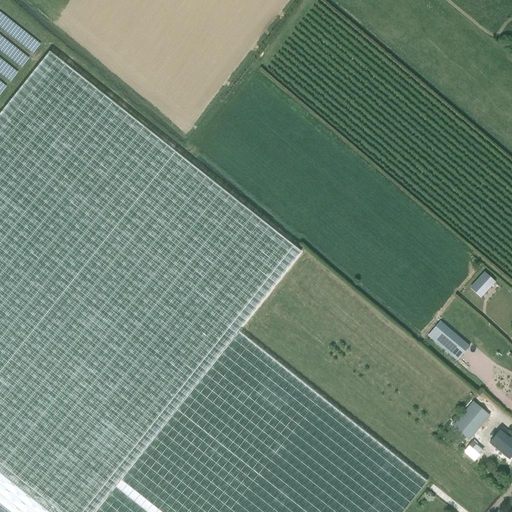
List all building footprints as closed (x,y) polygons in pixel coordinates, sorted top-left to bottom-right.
[(402,511),(427,481),(245,337),(239,332),(238,331),(301,252),(70,68),(50,52),(48,55),(0,114),(0,511),(402,511)] [(481,298),(495,283),(484,273),(470,288),(481,298)] [(469,346),(441,322),(428,337),(456,361),(469,346)] [(490,416),(473,402),(452,426),(468,441),(490,416)] [(511,439),(501,430),(490,444),(509,460),(511,456),(511,439)] [(472,439),(462,450),(478,464),(488,453),(472,439)]
